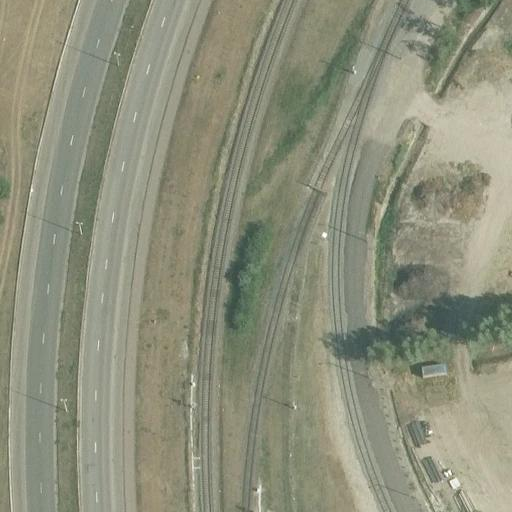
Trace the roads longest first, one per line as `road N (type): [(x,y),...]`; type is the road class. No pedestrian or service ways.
road 1 (primary): [(96,511),(95,360),(109,229),(169,0)]
road 2 (primary): [(110,0),(54,224),(41,352),(40,511)]
